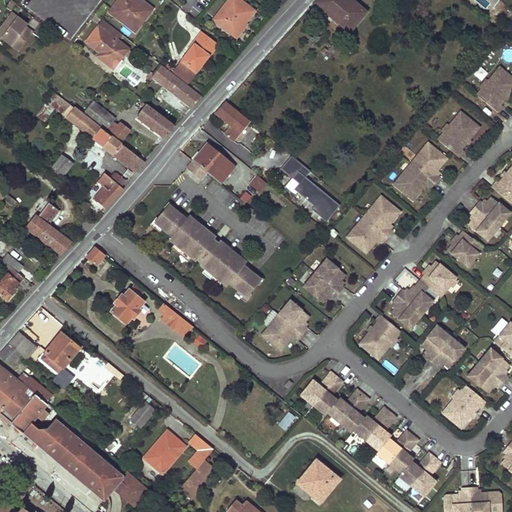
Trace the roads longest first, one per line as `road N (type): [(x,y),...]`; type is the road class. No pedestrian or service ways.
road 1 (tertiary): [(302,0),(101,226)]
road 2 (residential): [(101,226),(261,368),(308,362),(326,342)]
road 3 (residential): [(326,342),(432,230),(442,207),(497,145),(511,141)]
road 4 (residential): [(450,444),(326,342)]
road 5 (tertiary): [(101,226),(0,339)]
